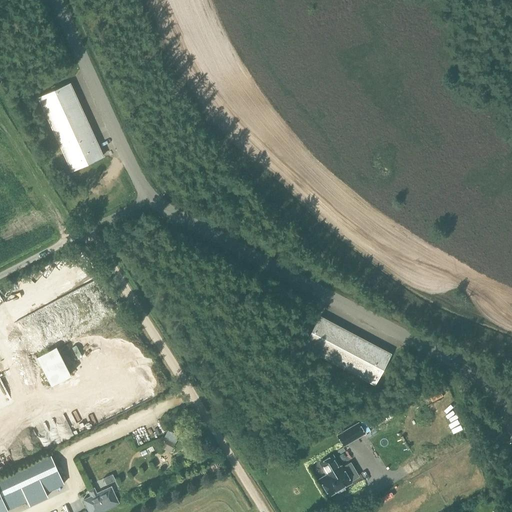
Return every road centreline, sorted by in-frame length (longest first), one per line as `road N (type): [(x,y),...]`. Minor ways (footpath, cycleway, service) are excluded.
road 1 (track): [(511,320),(254,141),(210,96),(161,0)]
road 2 (track): [(265,511),(88,231)]
